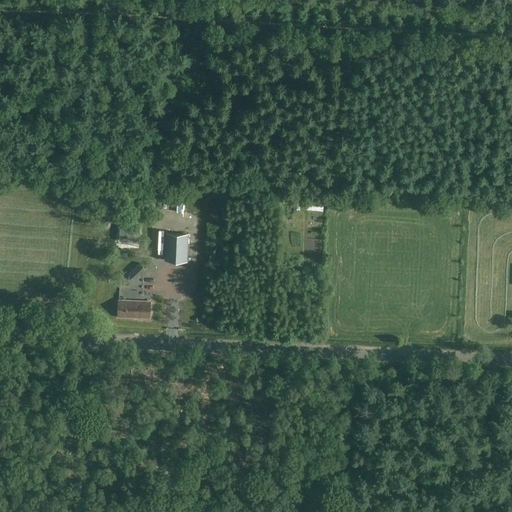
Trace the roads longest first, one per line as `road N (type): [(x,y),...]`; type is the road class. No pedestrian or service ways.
road 1 (track): [(0,11),(511,37)]
road 2 (tertiary): [(511,361),(0,337)]
